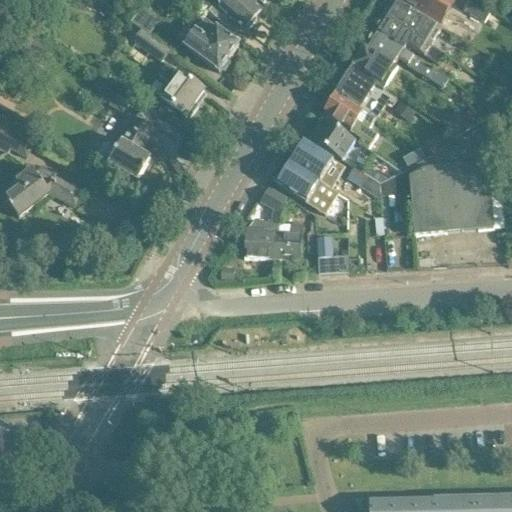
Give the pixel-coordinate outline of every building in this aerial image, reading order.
[(208,15),(219,25),(235,38),(241,30),(245,33),(247,34),(257,22),(256,21),(262,13),(256,8),(259,5),(254,0),(212,0),(209,4),(214,8),(208,15)] [(255,0),(264,8),(268,0),(255,0)] [(456,3),(450,0),(395,0),(395,1),(442,27),(456,3)] [(394,3),(384,18),(432,49),(442,33),(394,3)] [(470,3),(464,13),(485,26),(491,15),(470,3)] [(432,49),(384,18),(381,24),(377,24),(378,29),(375,34),(405,54),(408,48),(421,57),(438,68),(445,57),(432,49)] [(239,47),(217,29),(205,20),(184,49),(219,75),(221,73),(225,74),(230,66),(229,62),(239,47)] [(170,54),(142,33),(133,44),(162,65),(170,54)] [(435,74),(405,54),(375,34),(365,50),(394,69),(399,61),(419,76),(419,75),(444,91),(449,83),(434,74),(435,74)] [(394,69),(365,50),(354,68),(388,89),(398,73),(394,69)] [(204,94),(178,74),(169,67),(161,78),(170,84),(158,100),(186,120),(187,119),(190,121),(199,108),(196,106),(204,94)] [(343,83),(344,84),(336,95),(365,115),(365,114),(362,112),(365,107),(373,112),(381,99),(394,108),(398,103),(385,94),(386,92),(352,71),(349,76),(347,75),(343,83)] [(358,125),(365,115),(336,95),(335,98),(332,97),(328,103),(329,106),(323,115),(352,135),(349,140),(357,145),(369,153),(378,138),(358,125)] [(392,117),(408,127),(416,115),(400,105),(392,117)] [(478,128),(466,119),(458,112),(447,129),(454,135),(459,139),(478,128)] [(103,147),(98,156),(100,161),(111,167),(110,171),(112,175),(115,177),(120,176),(123,174),(138,183),(151,161),(140,154),(154,132),(129,117),(122,128),(129,133),(118,150),(109,145),(103,147)] [(357,145),(349,140),(323,122),(316,132),(314,132),(310,138),(311,139),(309,143),(344,165),(357,145)] [(0,128),(0,152),(8,157),(11,153),(28,162),(35,149),(0,128)] [(490,163),(488,149),(498,148),(496,128),(486,129),(486,130),(413,173),(419,238),(496,231),(495,215),(505,214),(499,162),(490,163)] [(292,164),(290,167),(321,186),(321,185),(332,192),(338,182),(338,183),(346,171),(304,145),(298,155),(297,155),(296,156),(294,158),(293,160),(292,162),(292,164)] [(283,179),(277,189),(326,219),(334,207),(333,206),(339,197),(332,192),(321,185),(321,186),(290,167),(287,173),(284,172),(281,177),(283,179)] [(403,176),(391,168),(378,188),(380,189),(403,176)] [(17,186),(1,198),(19,221),(52,197),(75,210),(85,195),(55,178),(43,171),(36,176),(34,174),(33,174),(31,171),(15,184),(17,186)] [(362,191),(369,181),(354,171),(348,182),(362,191)] [(271,226),(278,226),(287,201),(269,191),(262,203),(274,210),(272,218),(271,226)] [(247,235),(245,262),(270,263),(269,275),(275,275),(276,263),(277,246),(272,246),(273,237),(278,237),(278,227),(278,226),(271,226),(253,225),(247,235)] [(278,237),(273,237),(272,246),(277,246),(276,263),(301,265),(303,229),(278,227),(278,237)] [(331,242),(317,242),(318,262),(332,261),(331,242)] [(222,275),(216,280),(221,286),(227,281),(222,275)] [(511,511),(511,499),(498,500),(498,511),(511,511)] [(498,511),(498,500),(477,501),(476,511),(498,511)] [(455,511),(455,501),(434,502),(434,511),(455,511)] [(476,511),(477,501),(455,501),(455,511),(476,511)] [(413,511),(413,502),(391,503),(391,511),(413,511)] [(434,511),(434,502),(413,502),(413,511),(434,511)] [(391,511),(391,503),(361,504),(362,511),(391,511)]
